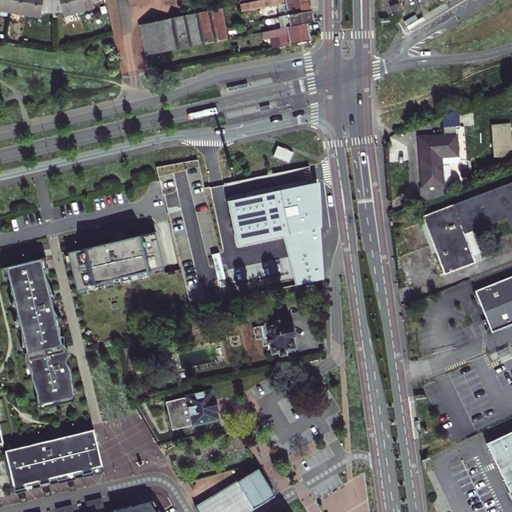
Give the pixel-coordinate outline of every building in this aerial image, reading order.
[(0,0),(0,10),(10,12),(11,0),(0,0)] [(11,0),(10,12),(25,15),(26,0),(11,0)] [(26,0),(25,15),(40,18),(41,14),(52,13),(51,0),(26,0)] [(64,16),(79,12),(75,0),(51,0),(52,13),(63,13),(64,16)] [(75,0),(79,12),(94,8),(93,4),(100,2),(98,0),(75,0)] [(262,0),(240,5),(242,12),(278,5),(279,9),(286,8),(288,15),(311,11),(309,1),(309,0),(262,0)] [(391,4),(394,13),(403,10),(400,1),(391,4)] [(279,9),(280,17),(288,15),(286,8),(279,9)] [(220,9),(180,17),(140,25),(139,25),(145,56),(227,40),(224,28),(220,9)] [(311,11),(288,15),(280,17),(279,17),(281,29),(307,24),(314,22),(313,16),(311,11)] [(303,42),(310,41),(308,32),(307,24),(281,29),(266,32),(267,39),(280,37),(282,47),(303,42)] [(456,127),(460,127),(459,110),(443,115),(444,136),(423,137),(424,153),(421,154),(423,177),(425,200),(430,200),(448,193),(447,184),(443,184),(443,178),(442,157),(458,156),(456,127)] [(294,152),(279,145),(275,156),(290,162),(294,152)] [(229,201),(238,244),(282,235),(295,285),(323,279),(316,182),(229,201)] [(511,182),(428,215),(433,229),(429,231),(437,253),(446,275),(476,263),(474,256),(481,253),(473,231),(507,218),(511,230),(511,182)] [(423,216),(429,231),(433,229),(428,215),(423,216)] [(68,254),(77,293),(88,290),(87,287),(102,283),(103,287),(114,284),(113,281),(120,279),(121,282),(131,280),(131,277),(137,275),(138,278),(149,276),(148,272),(165,268),(156,233),(121,241),(115,242),(68,254)] [(218,253),(211,255),(217,280),(224,279),(218,253)] [(42,260),(6,268),(39,405),(74,397),(66,363),(70,354),(62,345),(53,307),(56,296),(49,288),(42,260)] [(511,276),(476,291),(484,312),(493,332),(511,324),(511,276)] [(292,325),(290,314),(277,317),(278,322),(263,325),(266,337),(270,336),(272,342),(274,353),(278,352),(286,350),(296,347),(294,337),(295,337),(292,325)] [(263,325),(253,327),(256,339),(263,338),(264,344),(272,342),(270,336),(266,337),(263,325)] [(195,394),(195,395),(166,402),(173,430),(187,426),(187,428),(190,425),(218,419),(217,414),(216,409),(217,409),(215,400),(213,400),(211,391),(204,393),(203,392),(195,394)] [(5,451),(14,491),(25,488),(24,484),(38,481),(39,485),(50,482),(49,478),(56,476),(57,480),(67,478),(66,474),(81,471),(82,474),(92,472),(92,468),(102,466),(93,430),(58,438),(58,441),(53,442),(52,439),(5,451)] [(511,431),(487,444),(511,496),(511,431)] [(197,511),(247,511),(274,496),(258,469),(226,488),(195,507),(196,510),(197,511)] [(104,511),(102,501),(94,503),(96,511),(104,511)] [(159,511),(153,501),(145,503),(113,511),(159,511)] [(96,511),(94,503),(86,504),(87,511),(96,511)]
